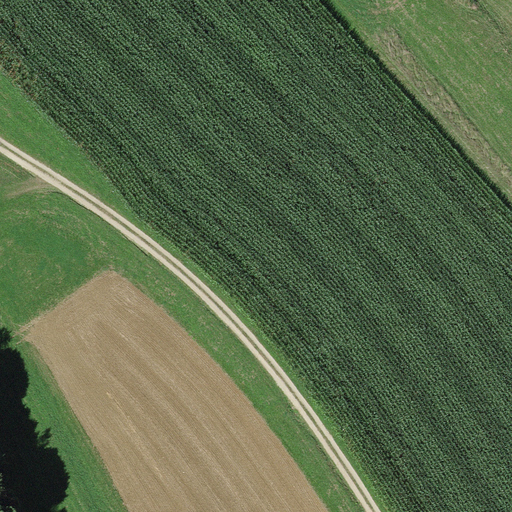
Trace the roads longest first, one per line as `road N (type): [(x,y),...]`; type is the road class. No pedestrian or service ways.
road 1 (track): [(0,143),(103,208),(228,315),(374,511)]
road 2 (track): [(323,0),(511,200)]
